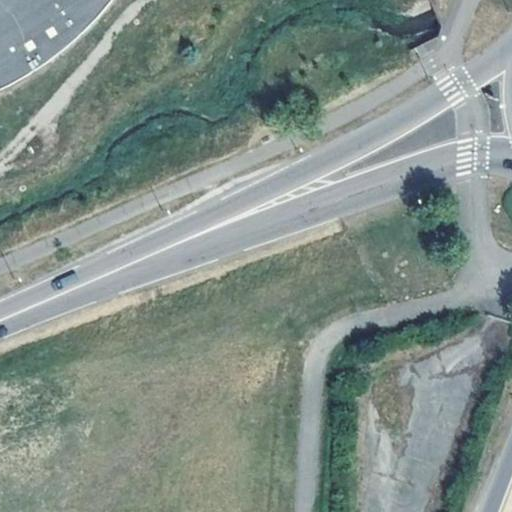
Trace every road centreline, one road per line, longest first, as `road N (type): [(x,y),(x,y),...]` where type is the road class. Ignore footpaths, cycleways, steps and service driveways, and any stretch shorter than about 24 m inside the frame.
road 1 (secondary): [(0,320),(325,180)]
road 2 (secondary): [(511,52),(325,180)]
road 3 (secondary): [(325,180),(511,153)]
